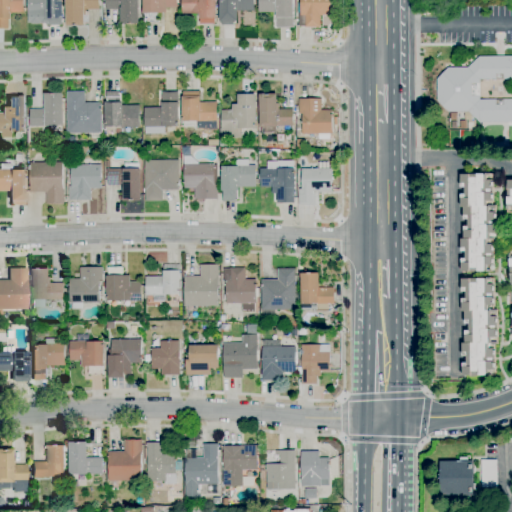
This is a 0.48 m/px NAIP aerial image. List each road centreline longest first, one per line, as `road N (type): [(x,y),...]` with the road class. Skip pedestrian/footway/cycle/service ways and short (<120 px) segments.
road 1 (residential): [(382,417),(0,414)]
road 2 (residential): [(378,243),(179,232),(0,236)]
road 3 (residential): [(376,63),(0,59)]
road 4 (residential): [(456,165),(456,365)]
road 5 (secondary): [(376,63),(378,243)]
road 6 (secondary): [(378,243),(382,417)]
road 7 (residential): [(511,170),(377,163)]
road 8 (residential): [(511,401),(454,417),(382,417)]
